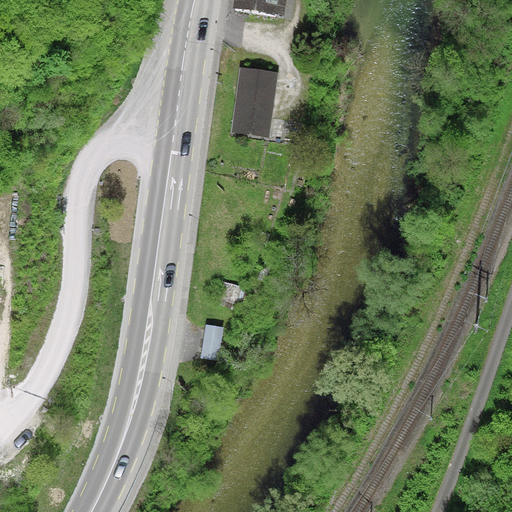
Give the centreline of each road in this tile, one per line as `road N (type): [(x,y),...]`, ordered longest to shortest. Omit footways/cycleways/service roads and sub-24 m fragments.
road 1 (primary): [(91,511),(122,441),(146,348),(198,0)]
road 2 (track): [(511,313),(435,511)]
